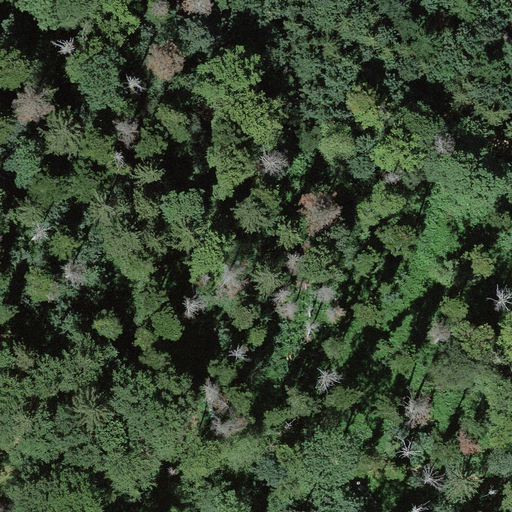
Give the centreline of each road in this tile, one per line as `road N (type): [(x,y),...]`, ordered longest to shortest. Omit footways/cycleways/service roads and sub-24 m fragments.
road 1 (track): [(0,439),(303,446),(511,481)]
road 2 (track): [(251,0),(511,156)]
